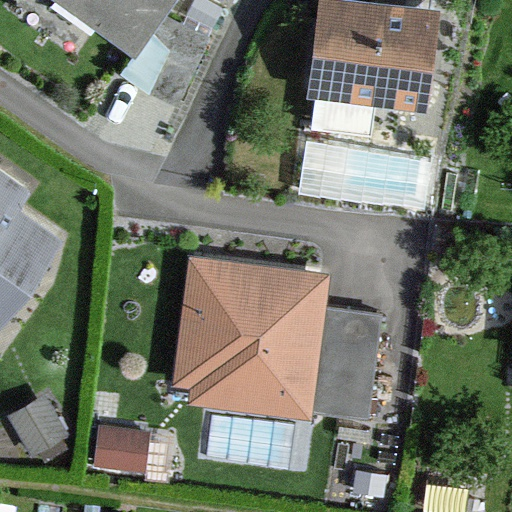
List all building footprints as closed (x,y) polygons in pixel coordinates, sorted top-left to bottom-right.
[(53,0),(129,57),(172,0),(53,0)] [(452,7),(400,0),(331,0),(319,95),(439,110),(452,7)] [(0,326),(8,332),(69,240),(21,209),(35,188),(0,164),(0,326)] [(331,273),(191,256),(174,399),(371,422),(384,311),(328,304),(331,273)] [(99,418),(98,457),(149,459),(150,420),(99,418)]
